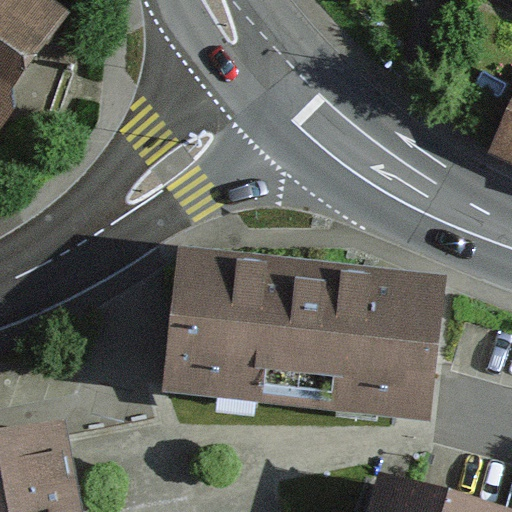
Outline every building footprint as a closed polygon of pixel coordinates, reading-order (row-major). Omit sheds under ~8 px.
[(0,0),(0,131),(14,113),(12,89),(67,18),(43,0),(0,0)] [(511,121),(498,154),(511,160),(511,121)] [(181,252),(168,393),(438,424),(446,282),(299,266),(181,252)] [(62,420),(0,432),(0,511),(79,511),(76,496),(62,420)] [(441,511),(376,494),(370,511),(441,511)]
